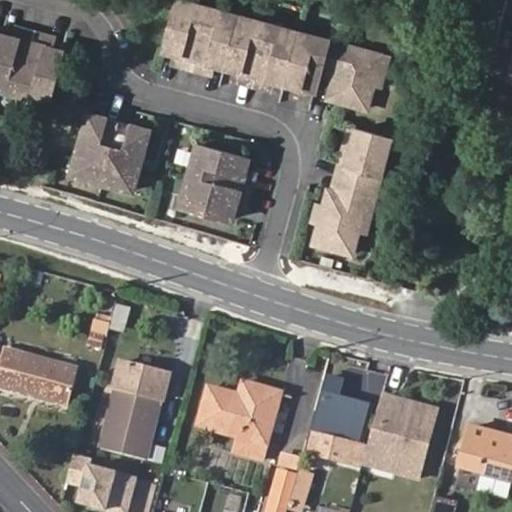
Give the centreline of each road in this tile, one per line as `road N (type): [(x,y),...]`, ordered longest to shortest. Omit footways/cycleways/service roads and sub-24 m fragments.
road 1 (residential): [(262,293),(293,176),(292,147),(268,125),(136,86),(114,61),(104,28),(82,7),(55,0)]
road 2 (unknown): [(397,331),(489,0)]
road 3 (secondary): [(262,293),(0,211)]
road 4 (secondary): [(511,356),(467,351),(262,293)]
